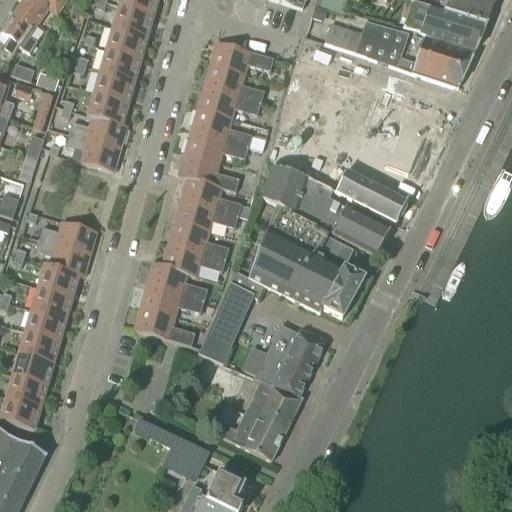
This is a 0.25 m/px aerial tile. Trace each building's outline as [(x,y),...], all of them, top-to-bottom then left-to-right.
[(60,11),(43,0),(23,0),(14,13),(35,28),(47,11),(55,17),(60,11)] [(60,0),(43,0),(60,11),(65,3),(60,0)] [(156,0),(119,0),(117,10),(151,20),(156,0)] [(301,13),(304,0),(266,0),(266,2),(301,13)] [(342,0),(323,0),(322,8),(343,13),(346,1),(342,0)] [(484,28),(495,3),(484,0),(442,0),(437,13),(484,28)] [(102,14),(105,6),(96,4),(94,12),(102,14)] [(151,20),(117,10),(110,34),(144,44),(151,20)] [(473,53),(484,28),(437,13),(431,10),(420,37),(473,53)] [(28,39),(35,28),(14,13),(0,32),(0,37),(7,42),(3,49),(13,56),(17,50),(27,57),(36,45),(28,39)] [(456,93),(461,82),(472,57),(422,41),(414,68),(398,63),(406,39),(364,26),(360,38),(328,29),(322,47),(456,93)] [(144,44),(110,34),(104,54),(139,64),(144,44)] [(93,41),(85,39),(82,47),(91,50),(93,41)] [(212,57),(208,69),(243,79),(245,70),(268,76),(272,63),(215,46),(214,48),(219,49),(216,58),(212,57)] [(139,64),(104,54),(98,76),(133,85),(139,64)] [(78,61),(75,69),(84,72),(86,63),(78,61)] [(9,80),(28,86),(28,87),(32,75),(13,69),(9,80)] [(81,80),(84,72),(75,69),(73,77),(81,80)] [(240,89),(243,79),(208,69),(203,86),(208,87),(206,93),(259,108),(263,96),(240,89)] [(297,70),(281,115),(358,143),(351,159),(413,190),(437,140),(417,129),(422,113),(355,90),(297,70)] [(34,88),(52,95),(53,95),(57,83),(38,76),(34,88)] [(133,85),(98,76),(92,96),(127,105),(133,85)] [(0,121),(6,123),(11,107),(1,103),(5,92),(8,84),(0,81),(0,121)] [(32,92),(15,86),(11,97),(29,104),(32,92)] [(256,120),(259,108),(206,93),(204,98),(200,97),(195,113),(230,123),(233,113),(256,120)] [(42,96),(30,131),(39,134),(51,99),(42,96)] [(120,130),(120,129),(127,105),(92,96),(85,120),(90,122),(120,130)] [(64,104),(61,113),(70,115),(72,107),(64,104)] [(67,123),(70,115),(61,113),(59,121),(67,123)] [(227,133),(230,123),(195,113),(191,129),(195,131),(193,136),(247,152),(250,140),(227,133)] [(125,130),(120,129),(120,130),(90,122),(87,131),(71,126),(67,138),(114,152),(116,146),(120,148),(125,130)] [(247,152),(193,136),(192,142),(188,141),(183,157),(218,167),(220,157),(243,164),(247,152)] [(113,157),(114,152),(67,138),(64,151),(80,155),(77,166),(112,176),(117,159),(113,157)] [(31,139),(24,159),(35,163),(38,155),(42,143),(31,139)] [(272,145),(270,152),(281,156),(283,149),(272,145)] [(58,152),(50,149),(47,157),(55,160),(58,152)] [(283,149),(281,156),(291,160),(294,152),(283,149)] [(294,152),(291,160),(302,164),(305,156),(294,152)] [(305,156),(302,164),(313,168),(316,160),(305,156)] [(215,177),(218,167),(183,157),(178,173),(182,174),(181,180),(177,179),(176,180),(185,183),(220,193),(234,197),(238,183),(215,177)] [(28,184),(35,163),(24,159),(17,181),(28,184)] [(306,183),(269,170),(259,201),(274,208),(327,235),(374,259),(387,234),(327,203),(331,195),(306,183)] [(406,204),(344,174),(333,196),(395,226),(406,204)] [(217,202),(220,193),(185,183),(180,198),(185,200),(183,205),(237,221),(240,209),(217,202)] [(0,202),(0,219),(9,223),(16,204),(1,198),(0,202)] [(233,233),(237,221),(183,205),(181,211),(177,210),(173,226),(208,236),(211,225),(233,233)] [(327,235),(274,208),(265,233),(247,281),(231,273),(227,286),(229,287),(253,299),(257,300),(262,289),(318,318),(321,313),(340,322),(361,282),(315,259),(327,235)] [(34,227),(36,218),(28,216),(25,225),(34,227)] [(8,229),(7,229),(0,225),(0,235),(5,237),(8,229)] [(40,232),(37,244),(84,257),(85,252),(90,253),(95,236),(60,226),(57,237),(40,232)] [(205,246),(208,236),(173,226),(168,242),(172,243),(170,249),(224,264),(227,252),(205,246)] [(82,263),(84,257),(37,244),(33,256),(50,261),(47,270),(42,269),(42,271),(76,281),(77,280),(81,282),(86,264),(82,263)] [(220,276),(224,264),(170,249),(169,255),(165,253),(160,268),(151,266),(151,268),(185,278),(194,281),(197,270),(220,276)] [(16,254),(13,262),(21,265),(24,256),(16,254)] [(19,273),(21,265),(13,262),(10,270),(19,273)] [(183,287),(185,278),(151,268),(146,283),(150,285),(149,290),(202,306),(206,294),(183,287)] [(70,303),(76,281),(42,271),(36,293),(70,303)] [(253,299),(229,287),(197,359),(222,370),(253,299)] [(199,318),(202,306),(149,290),(147,296),(143,295),(138,311),(173,321),(176,311),(199,318)] [(64,325),(70,303),(36,293),(29,315),(64,325)] [(1,297),(0,301),(0,305),(7,308),(10,300),(1,297)] [(170,331),(173,321),(138,311),(134,327),(138,329),(136,334),(132,333),(132,334),(189,351),(193,337),(170,331)] [(58,346),(64,325),(29,315),(23,337),(58,346)] [(279,329),(265,357),(300,374),(302,371),(310,375),(323,349),(279,329)] [(51,368),(58,346),(23,337),(17,358),(51,368)] [(297,402),(310,375),(302,371),(300,374),(265,357),(258,372),(253,382),(253,383),(258,385),(297,402)] [(45,390),(51,368),(17,358),(10,380),(45,390)] [(39,412),(45,390),(10,380),(4,402),(39,412)] [(300,403),(297,402),(258,385),(234,436),(223,430),(218,440),(269,465),(300,403)] [(0,424),(32,434),(39,412),(4,402),(0,416),(0,424)] [(200,472),(208,457),(153,431),(148,442),(169,452),(167,457),(200,472)] [(0,511),(18,511),(45,459),(0,437),(0,511)] [(179,511),(238,511),(240,510),(245,509),(251,497),(246,490),(241,488),(242,487),(216,474),(206,495),(207,495),(203,502),(196,499),(200,493),(190,488),(179,511)]
